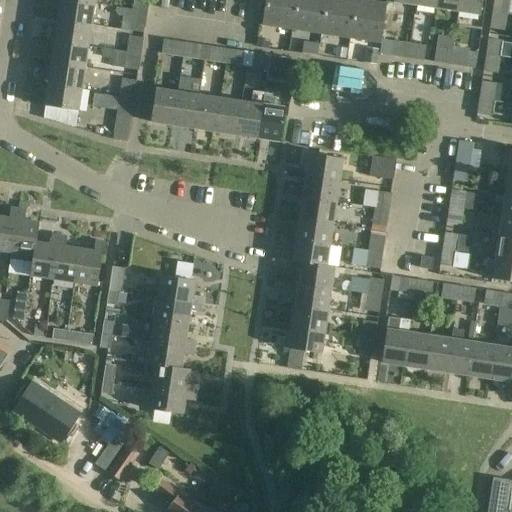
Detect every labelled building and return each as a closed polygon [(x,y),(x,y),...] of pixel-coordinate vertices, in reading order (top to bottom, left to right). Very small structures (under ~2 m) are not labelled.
[(72,0),(60,0),(57,20),(91,25),(94,3),(72,0)] [(134,0),(133,9),(148,12),(149,0),(134,0)] [(266,0),(266,7),(263,25),(292,29),(296,0),(266,0)] [(296,0),(292,29),(321,34),(326,0),(327,0),(326,0),(296,0)] [(326,0),(321,34),(350,38),(355,4),(356,4),(356,0),(354,0),(339,0),(338,2),(327,0),(326,0)] [(437,0),(415,0),(415,5),(437,8),(437,0)] [(437,0),(437,8),(458,12),(459,0),(437,0)] [(482,0),(459,0),(458,12),(480,15),(482,0)] [(493,0),(492,13),(506,15),(508,0),(493,0)] [(355,4),(350,38),(379,43),(385,5),(369,2),(367,6),(356,4),(355,4)] [(130,26),(145,28),(148,12),(133,9),(130,26)] [(503,32),(506,15),(492,13),(489,30),(503,32)] [(54,41),(88,46),(91,25),(57,20),(54,41)] [(129,36),(126,53),(141,55),(144,38),(129,36)] [(269,40),(256,38),(255,47),(268,49),(269,40)] [(183,42),(163,39),(161,54),(181,57),(183,42)] [(486,55),(501,57),(503,41),(488,39),(486,55)] [(54,41),(51,63),(84,68),(88,46),(54,41)] [(183,42),(181,57),(201,60),(204,46),(183,42)] [(408,58),(411,44),(393,42),(391,56),(408,58)] [(319,57),(321,46),(307,44),(305,55),(319,57)] [(425,47),(411,44),(408,58),(423,61),(425,47)] [(204,46),(201,60),(222,63),(224,49),(204,46)] [(365,48),(363,63),(376,65),(379,50),(365,48)] [(450,65),(452,51),(436,48),(434,62),(450,65)] [(224,49),(222,63),(242,66),(244,52),(224,49)] [(478,55),(452,51),(450,65),(476,69),(478,55)] [(124,69),(139,71),(141,55),(126,53),(124,69)] [(271,55),(254,53),(252,68),(269,71),(271,55)] [(271,55),(269,71),(285,73),(287,58),(271,55)] [(501,57),(486,55),(483,72),(498,74),(501,57)] [(48,85),(81,90),(84,68),(51,63),(48,85)] [(122,79),(119,95),(135,98),(137,81),(122,79)] [(482,82),(479,98),(499,101),(501,86),(496,85),(496,84),(482,82)] [(81,90),(48,85),(44,106),(78,111),(81,90)] [(156,89),(154,103),(151,122),(172,126),(177,93),(156,89)] [(177,93),(172,126),(194,129),(199,96),(177,93)] [(112,139),(128,144),(130,129),(135,98),(119,95),(114,127),(112,139)] [(199,96),(194,129),(215,132),(220,99),(199,96)] [(499,102),(499,101),(479,98),(477,114),(491,116),(494,101),(499,102)] [(220,99),(215,132),(237,135),(242,102),(220,99)] [(242,102),(237,135),(258,139),(263,105),(242,102)] [(263,105),(258,139),(280,142),(285,109),(263,105)] [(470,166),(473,144),(473,143),(459,141),(456,164),(470,166)] [(309,154),(306,175),(339,180),(343,159),(309,154)] [(371,157),(369,176),(393,180),(396,161),(371,157)] [(456,164),(453,180),(467,182),(470,166),(456,164)] [(336,202),(339,180),(306,175),(302,197),(336,202)] [(449,206),(463,209),(465,192),(451,190),(449,206)] [(389,210),(392,194),(378,192),(375,208),(389,210)] [(502,214),(511,216),(511,193),(505,193),(502,214)] [(302,197),(299,219),(332,224),(336,202),(302,197)] [(449,206),(446,223),(460,225),(463,209),(449,206)] [(18,209),(11,208),(9,218),(0,216),(0,251),(11,253),(12,254),(18,209)] [(389,210),(375,208),(373,224),(387,226),(389,210)] [(33,263),(34,257),(36,242),(39,222),(24,220),(26,210),(18,209),(12,254),(11,253),(10,260),(33,263)] [(498,236),(511,238),(511,216),(502,214),(498,236)] [(299,219),(296,240),(329,245),(332,224),(299,219)] [(442,249),(456,251),(459,235),(445,233),(442,249)] [(36,242),(34,257),(33,263),(31,277),(53,280),(59,235),(51,234),(50,244),(36,242)] [(59,235),(53,280),(75,283),(80,249),(65,247),(67,236),(59,235)] [(371,235),(368,251),(382,253),(385,237),(371,235)] [(495,258),(511,260),(511,238),(498,236),(495,258)] [(293,261),(326,266),(329,245),(296,240),(293,261)] [(94,251),(80,249),(75,283),(97,287),(103,242),(95,241),(94,251)] [(454,267),(456,251),(442,249),(440,265),(454,267)] [(366,267),(380,269),(382,253),(368,251),(366,267)] [(421,257),(419,268),(431,270),(433,259),(421,257)] [(511,260),(495,258),(492,279),(511,282),(511,260)] [(300,263),(297,284),(331,289),(335,268),(326,266),(293,261),(293,262),(300,263)] [(109,291),(121,293),(125,270),(112,268),(109,291)] [(195,281),(161,276),(157,297),(202,304),(203,297),(193,295),(195,281)] [(414,294),(417,280),(400,277),(398,291),(401,292),(400,299),(412,301),(413,294),(414,294)] [(369,278),(367,294),(381,296),(384,280),(369,278)] [(431,296),(433,282),(417,280),(414,294),(431,296)] [(294,306),(328,311),(331,289),(297,284),(294,306)] [(459,286),(443,284),(441,298),(457,300),(459,286)] [(459,286),(457,300),(473,303),(475,289),(459,286)] [(502,293),(486,290),(484,304),(500,307),(502,293)] [(127,294),(121,293),(109,291),(107,305),(117,306),(118,303),(125,304),(127,294)] [(18,292),(16,306),(27,308),(29,294),(18,292)] [(511,308),(511,294),(502,293),(500,307),(511,308)] [(367,294),(365,310),(379,313),(381,296),(367,294)] [(154,319),(188,325),(190,311),(200,312),(202,304),(157,297),(154,319)] [(27,308),(16,306),(14,320),(25,321),(27,308)] [(294,306),(291,327),(324,332),(328,311),(294,306)] [(381,363),(403,366),(408,332),(407,332),(409,321),(388,318),(381,363)] [(186,339),(188,325),(154,319),(151,341),(195,348),(196,341),(186,339)] [(103,335),(113,336),(115,323),(105,321),(103,335)] [(363,321),(360,337),(374,339),(377,323),(363,321)] [(122,326),(121,337),(137,340),(139,328),(122,326)] [(321,354),(324,334),(324,332),(291,327),(288,348),(321,354)] [(35,328),(34,337),(45,338),(46,329),(35,328)] [(67,342),(69,331),(54,329),(53,340),(67,342)] [(94,335),(69,331),(67,342),(93,345),(94,335)] [(403,366),(424,369),(430,336),(408,332),(403,366)] [(111,350),(113,336),(103,335),(101,348),(111,350)] [(424,369),(446,373),(451,339),(430,336),(424,369)] [(374,339),(360,337),(358,353),(372,355),(374,339)] [(473,342),(451,339),(446,373),(468,376),(473,342)] [(195,348),(151,341),(147,363),(156,364),(182,368),(184,355),(194,356),(195,348)] [(468,376),(489,379),(494,346),(473,342),(468,376)] [(511,348),(494,346),(489,379),(511,382),(511,374),(511,348)] [(57,353),(55,367),(94,372),(95,358),(57,353)] [(189,370),(182,368),(156,364),(152,387),(196,393),(197,386),(187,384),(189,370)] [(106,366),(103,380),(114,381),(116,367),(106,366)] [(112,395),(114,381),(103,380),(101,393),(112,395)] [(33,384),(15,411),(60,441),(78,413),(33,384)] [(195,401),(196,393),(152,387),(149,409),(183,414),(185,400),(195,401)] [(114,436),(106,447),(95,464),(105,471),(124,443),(114,436)] [(127,445),(120,457),(108,473),(120,481),(139,453),(127,445)] [(192,474),(194,475),(198,470),(195,468),(196,467),(191,463),(190,464),(187,462),(183,467),(186,469),(185,471),(191,476),(192,474)] [(511,511),(511,480),(509,480),(492,477),(487,511),(511,511)] [(167,511),(205,511),(178,492),(177,492),(160,480),(153,489),(172,503),(166,511),(167,511)]
